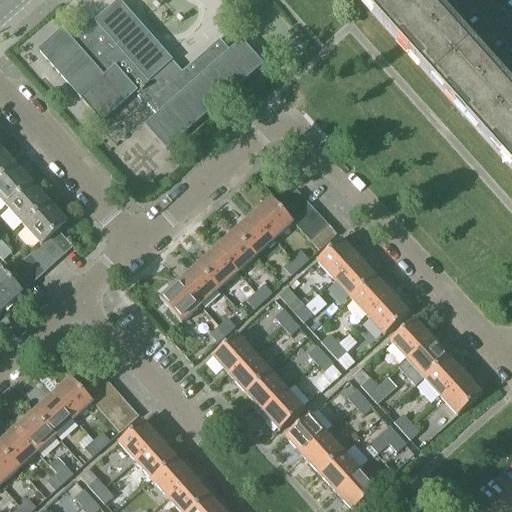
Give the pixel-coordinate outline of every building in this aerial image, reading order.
[(359,0),(511,170),(511,88),(433,0),(359,0)] [(62,30),(38,52),(81,100),(99,120),(103,124),(125,104),(137,93),(157,116),(145,126),(167,151),(177,141),(263,65),(242,42),(230,52),(220,40),(182,74),(173,62),(118,2),(73,42),(62,30)] [(0,183),(16,168),(0,150),(0,183)] [(0,183),(0,201),(7,210),(33,187),(16,168),(0,183)] [(7,210),(24,229),(50,206),(33,187),(7,210)] [(296,193),(279,209),(287,218),(305,202),(296,193)] [(272,201),(253,219),(274,243),(294,225),(287,218),(279,209),(272,201)] [(312,211),(305,202),(287,218),(294,225),(295,226),(312,211)] [(41,247),(49,241),(58,232),(67,224),(50,206),(24,229),(41,247)] [(320,219),(312,211),(295,226),(303,235),(320,219)] [(253,219),(234,235),(256,259),(274,243),(253,219)] [(328,228),(320,219),(303,235),(311,244),(328,228)] [(337,238),(328,228),(311,244),(319,253),(337,238)] [(58,232),(49,241),(64,257),(73,249),(58,232)] [(234,235),(216,251),(238,275),(256,259),(234,235)] [(49,241),(41,247),(40,249),(55,265),(64,257),(49,241)] [(317,264),(334,282),(358,260),(341,242),(317,264)] [(5,246),(0,250),(0,258),(4,263),(13,254),(5,246)] [(40,249),(31,257),(46,273),(55,265),(40,249)] [(216,251),(197,269),(219,293),(238,275),(216,251)] [(302,252),(293,261),(301,270),(311,262),(302,252)] [(31,257),(22,265),(37,281),(46,273),(31,257)] [(334,282),(350,301),(375,278),(358,260),(334,282)] [(301,270),(293,261),(283,270),(292,279),(301,270)] [(37,281),(22,265),(13,273),(27,290),(37,281)] [(197,269),(179,285),(201,309),(219,293),(197,269)] [(0,270),(0,306),(4,311),(23,294),(0,270)] [(350,301),(367,319),(392,297),(375,278),(350,301)] [(201,309),(179,285),(161,301),(183,325),(201,309)] [(265,287),(256,295),(264,304),(273,296),(265,287)] [(264,304),(256,295),(247,303),(256,312),(264,304)] [(392,297),(367,319),(385,338),(409,316),(392,297)] [(288,308),(296,317),(305,309),(298,300),(288,308)] [(305,309),(296,317),(304,326),(313,317),(305,309)] [(275,320),(283,329),(292,321),(284,312),(275,320)] [(228,321),(220,329),(227,337),(236,329),(228,321)] [(292,321),(283,329),(291,338),(300,329),(292,321)] [(391,344),(408,363),(432,340),(415,322),(391,344)] [(227,337),(220,329),(211,336),(219,345),(227,337)] [(322,345),(330,353),(339,345),(331,336),(322,345)] [(213,359),(230,377),(254,355),(237,337),(213,359)] [(408,363),(424,380),(448,358),(432,340),(408,363)] [(339,345),(330,353),(338,362),(347,354),(339,345)] [(308,357),(317,366),(326,357),(317,348),(308,357)] [(230,377),(247,395),(271,374),(254,355),(230,377)] [(326,357),(317,366),(325,375),(334,366),(326,357)] [(424,380),(440,398),(464,376),(448,358),(424,380)] [(353,379),(370,397),(379,389),(371,380),(370,380),(362,371),(353,379)] [(81,389),(89,398),(108,382),(100,373),(81,389)] [(247,395),(263,413),(287,391),(271,374),(247,395)] [(464,376),(440,398),(458,418),(482,395),(464,376)] [(72,379),(52,397),(74,422),(94,403),(89,398),(81,389),(72,379)] [(89,398),(94,403),(97,407),(116,391),(108,382),(89,398)] [(379,389),(370,397),(378,406),(387,398),(379,389)] [(116,391),(97,407),(106,416),(124,399),(116,391)] [(287,391),(263,413),(281,432),(304,410),(287,391)] [(348,400),(356,409),(365,401),(357,392),(348,400)] [(52,397),(34,414),(56,438),(74,422),(52,397)] [(124,399),(106,416),(114,425),(132,408),(124,399)] [(365,401),(356,409),(364,418),(374,410),(365,401)] [(132,408),(114,425),(122,434),(140,417),(132,408)] [(34,414),(15,430),(37,455),(56,438),(34,414)] [(286,437),(303,456),(327,434),(310,416),(286,437)] [(395,424),(403,433),(412,425),(404,416),(395,424)] [(120,444),(137,463),(161,441),(144,422),(120,444)] [(412,425),(403,433),(411,442),(420,434),(412,425)] [(389,444),(398,437),(390,429),(382,436),(383,438),(371,448),(378,456),(390,445),(389,444)] [(15,430),(0,444),(0,451),(19,472),(37,455),(15,430)] [(103,434),(93,443),(102,452),(112,444),(103,434)] [(303,456),(319,474),(343,453),(327,434),(303,456)] [(406,446),(398,437),(389,444),(390,445),(398,454),(406,446)] [(137,463),(153,482),(178,460),(161,441),(137,463)] [(102,452),(93,443),(85,451),(93,460),(102,452)] [(0,451),(0,486),(1,488),(19,472),(0,451)] [(319,474),(336,493),(360,471),(343,453),(319,474)] [(153,482),(169,500),(194,478),(178,460),(153,482)] [(56,476),(64,486),(74,477),(66,468),(56,476)] [(80,480),(98,499),(107,490),(90,471),(80,480)] [(360,471),(336,493),(353,511),(378,490),(360,471)] [(48,484),(56,493),(64,486),(56,477),(48,484)] [(169,500),(179,511),(193,511),(211,497),(194,478),(169,500)] [(107,490),(98,499),(105,507),(114,498),(107,490)] [(75,500),(83,509),(92,501),(84,492),(75,500)] [(193,511),(224,511),(211,497),(193,511)] [(28,501),(19,508),(22,511),(33,511),(36,510),(28,501)] [(92,501),(83,509),(85,511),(99,511),(101,511),(92,501)]
